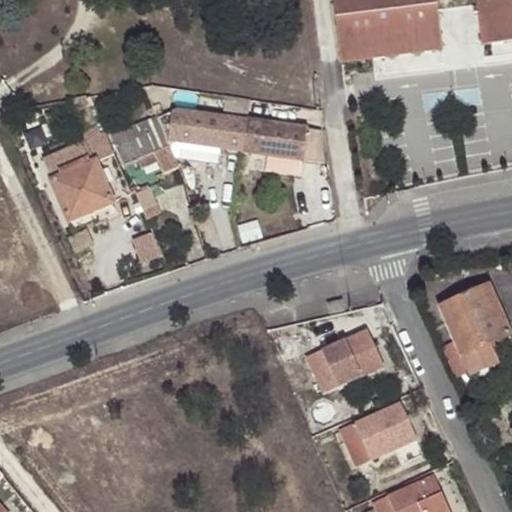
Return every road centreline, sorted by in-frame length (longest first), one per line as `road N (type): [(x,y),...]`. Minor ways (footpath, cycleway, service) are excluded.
road 1 (tertiary): [(0,357),(355,245)]
road 2 (residential): [(486,511),(364,242)]
road 3 (residential): [(355,245),(320,0)]
road 4 (unknown): [(511,81),(334,97)]
road 5 (tertiary): [(364,242),(511,210)]
road 6 (unknown): [(62,337),(0,201)]
road 7 (unknown): [(0,92),(66,29),(70,0)]
